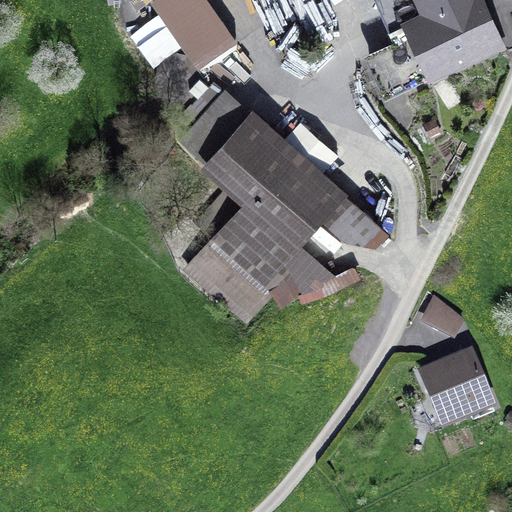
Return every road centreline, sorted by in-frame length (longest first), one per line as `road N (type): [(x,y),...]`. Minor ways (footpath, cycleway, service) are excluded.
road 1 (unclassified): [(511,95),(357,397),(265,511)]
road 2 (track): [(237,0),(298,110),(390,162),(403,204),(436,253)]
